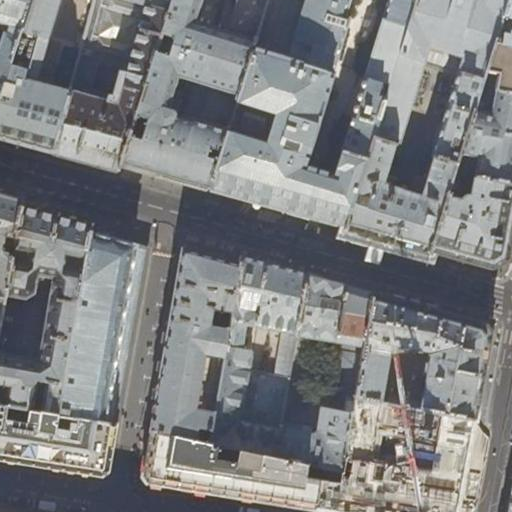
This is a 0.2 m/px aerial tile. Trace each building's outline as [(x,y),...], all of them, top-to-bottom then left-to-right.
[(29,0),(0,93),(0,138),(15,143),(52,153),(69,91),(35,81),(59,0),(127,0),(168,11),(171,0),(29,0)] [(0,0),(0,22),(3,24),(4,30),(0,43),(0,93),(29,0),(0,0)] [(118,171),(120,164),(168,11),(127,0),(93,0),(69,91),(52,153),(78,161),(118,171)] [(171,0),(168,11),(120,164),(121,164),(129,166),(152,173),(174,179),(199,186),(209,188),(267,0),(171,0)] [(267,0),(209,188),(233,195),(303,214),(344,226),(345,226),(415,0),(267,0)] [(506,0),(415,0),(345,226),(343,233),(387,245),(428,256),(430,249),(454,173),(473,109),(474,105),(480,87),(494,41),(501,18),(506,0)] [(511,0),(506,0),(501,18),(511,20),(510,32),(511,32),(511,0)] [(511,32),(510,32),(508,38),(502,37),(501,42),(494,41),(480,87),(511,92),(511,32)] [(511,92),(480,87),(474,105),(492,108),(491,113),(473,109),(454,173),(511,183),(511,92)] [(506,257),(511,227),(511,223),(511,183),(454,173),(430,249),(431,250),(462,258),(491,266),(506,257)] [(0,190),(0,294),(5,295),(12,254),(2,251),(5,235),(15,238),(21,204),(23,196),(0,190)] [(57,214),(21,204),(15,238),(12,254),(5,295),(25,299),(35,292),(38,275),(52,278),(38,360),(0,352),(0,330),(6,295),(5,295),(0,294),(0,405),(60,416),(89,233),(91,223),(57,214)] [(89,233),(60,416),(0,405),(0,460),(80,473),(102,477),(108,472),(116,424),(138,239),(89,233)] [(232,312),(239,264),(238,264),(208,255),(182,248),(169,318),(211,327),(214,310),(232,312)] [(272,269),(239,264),(232,312),(230,320),(228,330),(210,443),(276,457),(281,427),(297,335),(307,274),(272,269)] [(341,284),(307,274),(297,335),(338,342),(337,349),(335,351),(327,394),(346,397),(344,407),(346,410),(323,405),(319,430),(314,434),(281,427),(276,457),(320,467),(342,471),(355,397),(372,293),(341,284)] [(427,308),(372,293),(355,397),(380,401),(390,343),(432,352),(430,360),(427,362),(425,362),(424,370),(425,370),(427,375),(422,402),(391,396),(389,403),(476,420),(485,371),(493,326),(427,308)] [(211,327),(169,318),(165,343),(150,431),(210,443),(228,330),(222,329),(211,327)] [(389,403),(380,401),(355,397),(342,471),(320,467),(314,510),(323,511),(458,511),(466,469),(476,420),(389,403)] [(276,457),(210,443),(150,431),(141,477),(146,483),(190,491),(314,510),(320,467),(276,457)]
